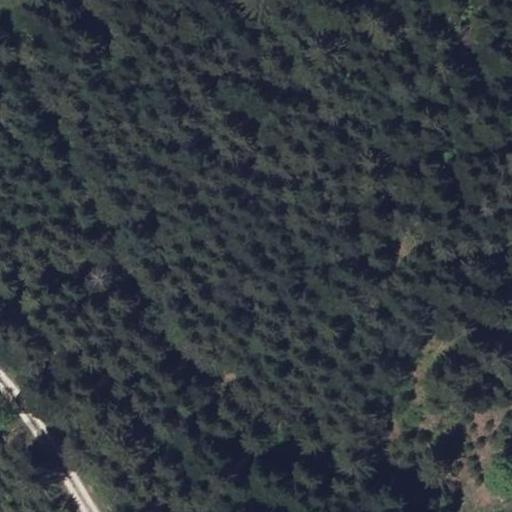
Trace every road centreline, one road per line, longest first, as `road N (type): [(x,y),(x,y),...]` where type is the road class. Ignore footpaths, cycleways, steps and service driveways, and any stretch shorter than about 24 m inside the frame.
road 1 (track): [(476,511),(272,442),(205,376),(73,153),(0,0)]
road 2 (track): [(103,511),(0,378)]
